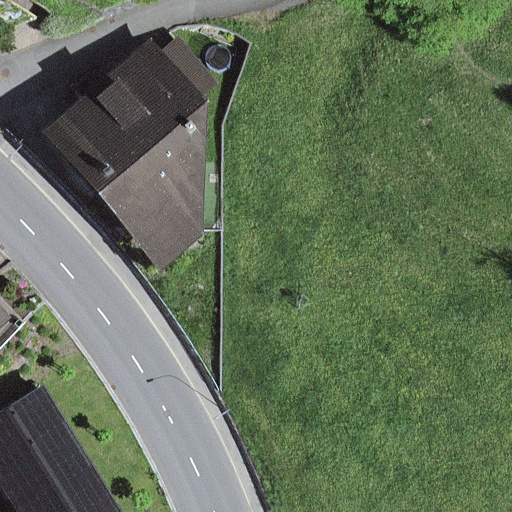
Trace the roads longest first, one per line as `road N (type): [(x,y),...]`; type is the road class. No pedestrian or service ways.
road 1 (unknown): [(167,331),(216,221),(227,164),(212,74),(219,48),(306,0)]
road 2 (residential): [(212,511),(137,364),(63,264),(0,199)]
road 3 (residential): [(0,84),(202,0)]
